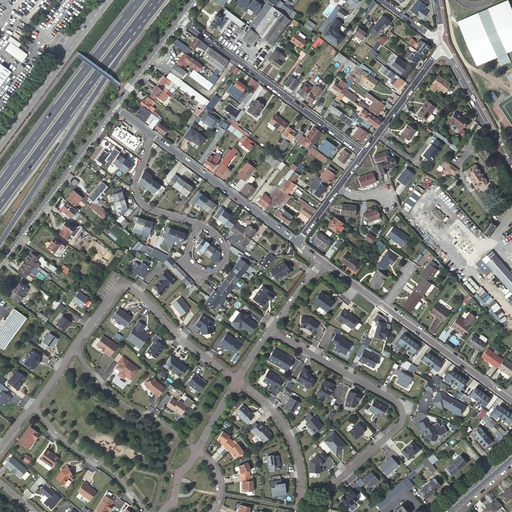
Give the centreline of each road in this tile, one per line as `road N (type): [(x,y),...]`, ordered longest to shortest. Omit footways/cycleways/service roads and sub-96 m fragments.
road 1 (residential): [(271,329),(401,411),(399,426),(332,485),(325,504)]
road 2 (trunk): [(0,242),(132,27)]
road 3 (trunk): [(141,0),(0,185)]
road 4 (residential): [(362,153),(177,17)]
road 5 (residential): [(236,380),(125,286),(74,347)]
road 6 (trunk): [(0,205),(132,27)]
road 7 (secondary): [(0,260),(112,106)]
road 8 (residential): [(150,134),(295,241)]
road 9 (secondary): [(101,6),(0,141)]
road 10 (residential): [(236,380),(280,421),(296,456),(299,496),(325,504)]
road 11 (residential): [(197,448),(100,387),(74,347)]
road 12 (residential): [(31,407),(67,444),(107,468),(145,511)]
road 13 (residential): [(382,306),(506,399)]
road 14 (residential): [(362,153),(444,47)]
road 15 (residential): [(150,134),(135,194),(156,212),(196,224)]
road 16 (tertiary): [(444,47),(511,157)]
